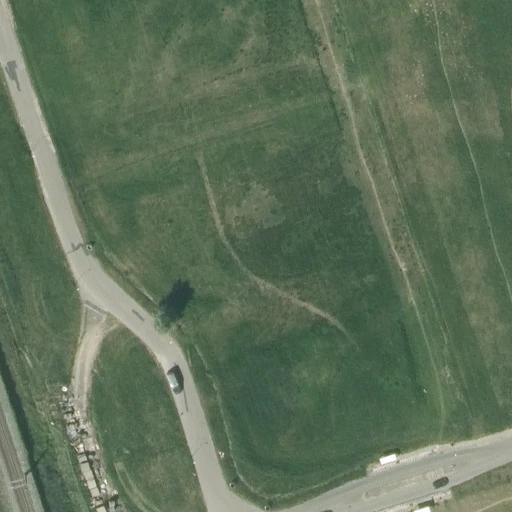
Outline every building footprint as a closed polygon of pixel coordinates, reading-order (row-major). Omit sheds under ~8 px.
[(45,0),(49,11),(82,0),(45,0)] [(84,0),(82,0),(49,11),(56,32),(91,20),(84,0)] [(195,0),(203,22),(227,14),(222,0),(195,0)] [(421,0),(420,0),(400,8),(418,53),(459,38),(450,15),(430,23),(421,0)] [(140,17),(125,22),(128,30),(143,25),(140,17)] [(91,20),(56,32),(62,52),(98,40),(91,20)] [(143,25),(128,30),(130,39),(146,34),(143,25)] [(459,38),(418,53),(435,99),(455,91),(447,68),(467,60),(459,38)] [(98,40),(62,52),(69,73),(105,61),(98,40)] [(154,58),(138,63),(141,72),(156,67),(154,58)] [(105,61),(69,73),(76,94),(112,82),(105,61)] [(156,67),(141,72),(144,81),(159,76),(156,67)] [(263,76),(225,89),(227,96),(239,131),(263,124),(256,104),(270,99),(263,76)] [(112,82),(76,94),(83,114),(119,103),(112,82)] [(225,89),(211,94),(213,101),(227,96),(225,89)] [(455,91),(435,99),(452,144),(493,128),(485,106),(464,114),(455,91)] [(167,99),(152,104),(155,113),(170,108),(167,99)] [(119,103),(83,114),(90,135),(125,123),(119,103)] [(170,108),(155,113),(158,122),(173,117),(170,108)] [(125,123),(90,135),(96,155),(132,144),(125,123)] [(263,124),(239,131),(250,166),(252,173),(290,160),(283,138),(269,143),(263,124)] [(493,128),(452,144),(469,189),(489,181),(481,158),(501,151),(493,128)] [(181,140),(166,145),(169,154),(184,149),(181,140)] [(132,144),(96,155),(103,176),(139,164),(132,144)] [(184,149),(169,154),(171,163),(187,158),(184,149)] [(139,164),(103,176),(110,196),(146,185),(139,164)] [(250,166),(236,171),(239,178),(252,173),(250,166)] [(489,181),(469,189),(486,234),(511,224),(511,199),(498,204),(489,181)] [(195,183),(180,188),(182,196),(198,191),(195,183)] [(146,185),(110,196),(117,218),(153,206),(146,185)] [(320,216),(282,228),(284,236),(295,270),(320,262),(313,243),(327,238),(320,216)] [(220,224),(204,229),(207,237),(222,232),(220,224)] [(511,224),(486,234),(503,280),(511,276),(511,224)] [(282,228),(268,233),(270,240),(284,236),(282,228)] [(169,240),(133,252),(141,274),(176,262),(169,240)] [(231,257),(216,262),(218,271),(234,266),(231,257)] [(176,262),(141,274),(147,294),(183,283),(176,262)] [(320,262),(295,270),(308,308),(309,311),(347,299),(340,277),(326,282),(320,262)] [(234,266),(218,271),(221,280),(236,275),(234,266)] [(183,283),(147,294),(154,315),(190,303),(183,283)] [(244,298),(229,303),(232,312),(247,307),(244,298)] [(347,299),(309,311),(310,315),(323,352),(347,344),(341,325),(354,320),(347,299)] [(190,303),(154,315),(161,335),(197,324),(190,303)] [(247,307),(232,312),(235,321),(250,316),(247,307)] [(308,308),(295,312),(297,320),(310,315),(309,311),(308,308)] [(295,312),(281,316),(284,324),(297,320),(295,312)] [(197,324),(161,335),(168,356),(203,344),(197,324)] [(258,339),(243,344),(246,353),(261,348),(258,339)] [(203,344),(168,356),(175,376),(210,365),(203,344)] [(347,344),(323,352),(334,387),(337,395),(375,382),(367,359),(353,364),(347,344)] [(261,348),(246,353),(248,362),(264,357),(261,348)] [(210,365),(175,376),(181,397),(185,396),(217,386),(210,365)] [(272,381),(256,386),(259,394),(275,389),(272,381)] [(217,386),(185,396),(192,417),(228,405),(221,384),(217,386)] [(334,387),(320,392),(323,399),(337,395),(334,387)] [(275,389),(259,394),(262,403),(277,398),(275,389)] [(228,405),(192,417),(199,437),(235,425),(228,405)] [(387,419),(349,432),(351,439),(363,474),(387,466),(381,447),(394,442),(387,419)] [(285,422),(270,427),(273,435),(288,430),(285,422)] [(235,425),(199,437),(206,458),(241,446),(235,425)] [(288,430),(273,435),(276,444),(291,439),(288,430)] [(349,432),(335,436),(338,444),(351,439),(349,432)] [(241,446),(206,458),(212,478),(248,466),(241,446)] [(299,463),(284,468),(286,477),(302,471),(299,463)] [(248,466),(212,478),(219,499),(255,487),(248,466)] [(387,466),(363,474),(374,509),(375,511),(388,511),(415,503),(407,481),(394,485),(387,466)] [(302,471),(286,477),(289,485),(305,480),(302,471)] [(255,487),(219,499),(223,511),(247,511),(262,507),(255,487)]
